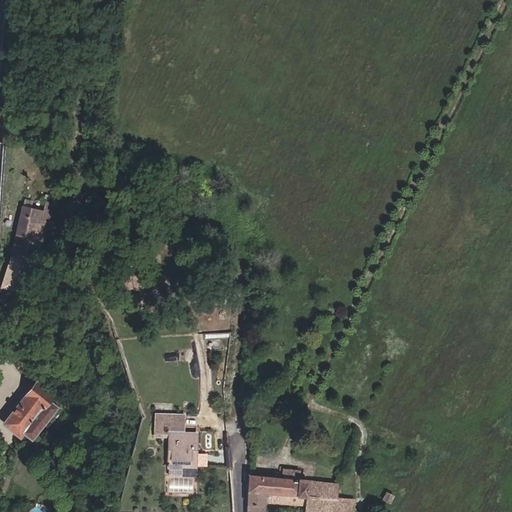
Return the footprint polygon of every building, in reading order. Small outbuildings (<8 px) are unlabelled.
[(0,285),(0,286),(14,291),(31,264),(56,204),(42,201),(40,211),(20,207),(9,257),(0,285)] [(27,433),(36,442),(42,434),(37,430),(51,414),(55,418),(63,408),(68,402),(64,398),(58,404),(52,399),(56,395),(40,382),(6,422),(24,437),(27,433)] [(42,434),(55,418),(51,414),(37,430),(42,434)] [(156,414),(156,424),(183,426),(184,415),(156,414)] [(156,424),(156,435),(172,435),(172,432),(183,433),(183,426),(156,424)] [(169,448),(169,459),(182,460),(182,466),(195,466),(196,452),(193,452),(194,442),(196,442),(197,433),(183,433),(172,432),(172,435),(172,448),(169,448)] [(262,511),(264,492),(305,496),(303,511),(339,511),(340,497),(336,497),(337,482),(249,474),(247,511),(262,511)] [(195,490),(195,476),(170,475),(170,490),(195,490)] [(392,494),(386,490),(382,496),(388,500),(392,494)] [(339,511),(352,511),(354,498),(340,497),(339,511)]
